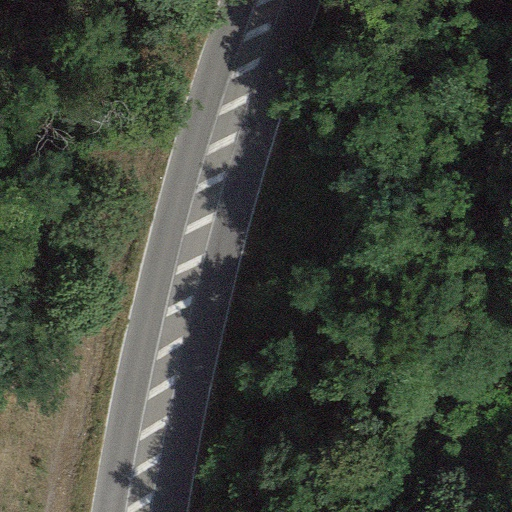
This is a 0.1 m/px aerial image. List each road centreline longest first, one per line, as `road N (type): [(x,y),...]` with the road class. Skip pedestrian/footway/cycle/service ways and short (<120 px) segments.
road 1 (secondary): [(173,511),(194,389),(315,0)]
road 2 (secondary): [(226,0),(104,387),(90,511)]
